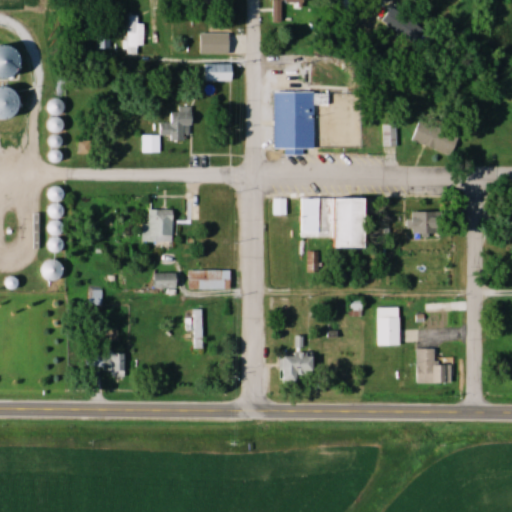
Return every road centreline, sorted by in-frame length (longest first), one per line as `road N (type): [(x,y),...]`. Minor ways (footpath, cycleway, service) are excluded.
road 1 (secondary): [(0,410),(511,416)]
road 2 (residential): [(511,177),(81,177)]
road 3 (residential): [(256,414),(256,0)]
road 4 (residential): [(477,416),(476,179)]
road 5 (residential): [(384,0),(395,183)]
